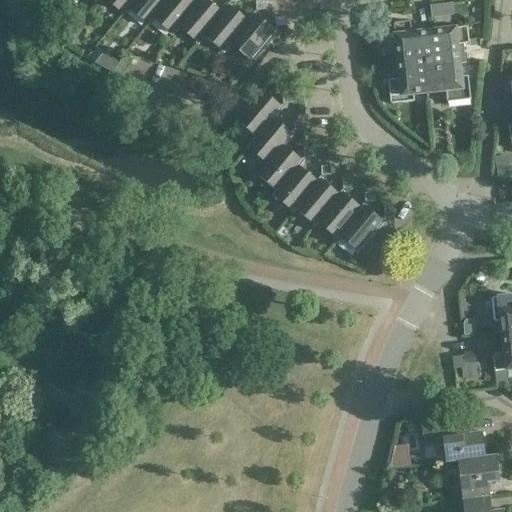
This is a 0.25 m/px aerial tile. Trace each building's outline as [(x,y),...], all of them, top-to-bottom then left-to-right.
[(111,0),(127,13),(131,7),(137,0),(111,0)] [(137,0),(131,7),(151,23),(155,17),(169,0),(137,0)] [(169,0),(155,17),(174,33),(180,26),(196,7),(194,6),(186,0),(169,0)] [(196,7),(180,26),(200,42),(207,35),(222,16),(220,15),(202,0),(198,0),(194,6),(196,7)] [(267,11),(266,2),(257,3),(258,11),(267,11)] [(442,5),(430,6),(431,17),(443,16),(442,5)] [(224,10),(220,15),(222,16),(207,35),(227,51),(233,43),(248,26),(245,23),(226,8),(224,10)] [(252,16),(245,23),(248,26),(233,43),(252,59),(273,33),(252,16)] [(285,18),(283,18),(276,19),(277,28),(286,27),(285,18)] [(430,62),(426,31),(413,33),(411,21),(394,23),(399,65),(430,62)] [(67,25),(62,33),(70,39),(75,31),(67,25)] [(430,62),(460,58),(459,45),(470,44),(468,26),(426,31),(430,62)] [(462,76),(460,58),(430,62),(433,92),(446,90),(448,102),(472,100),(469,75),(462,76)] [(430,62),(399,65),(401,79),(389,80),(392,104),(416,101),(415,94),(433,92),(430,62)] [(272,120),(281,110),(260,93),(239,117),(259,134),(271,119),(272,120)] [(290,94),(282,95),(283,104),(291,103),(293,103),(292,94),(290,94)] [(271,119),(259,134),(250,144),(269,160),(281,146),(283,147),(291,137),(290,136),(272,120),(271,119)] [(303,121),(294,121),(294,130),(304,130),(303,121)] [(281,146),(269,160),(260,171),(279,188),(298,166),(299,167),(302,163),(283,147),(281,146)] [(304,149),(303,149),(304,158),(313,157),(313,148),(312,148),(304,149)] [(298,166),(279,188),(276,192),(296,210),(299,207),(321,181),(319,179),(317,182),(299,167),(298,166)] [(322,166),(321,166),(322,176),(331,175),(331,166),(330,166),(322,166)] [(508,176),(508,169),(497,170),(498,177),(508,176)] [(344,180),(342,180),(343,189),(353,188),(352,179),(344,180)] [(321,181),(299,207),(319,224),(321,221),(343,196),(341,193),(339,196),(321,181)] [(372,192),(364,193),(365,202),(375,201),(374,192),(372,192)] [(360,210),(343,196),(321,221),(341,238),(343,235),(365,210),(362,208),(360,210)] [(388,209),(384,209),(385,218),(386,218),(394,218),(393,208),(388,209)] [(383,226),(365,210),(343,235),(362,251),(370,242),(383,226)] [(511,295),(492,298),(495,322),(502,321),(504,339),(511,338),(511,295)] [(475,334),(474,319),(465,320),(463,324),(464,336),(475,334)] [(511,338),(504,339),(505,353),(493,354),(495,371),(506,370),(511,369),(511,338)] [(463,352),(463,356),(464,366),(465,366),(476,365),(476,363),(475,351),(463,352)] [(446,461),(458,460),(485,456),(482,431),(470,433),(469,417),(421,422),(424,443),(444,441),(446,461)] [(497,455),(485,456),(458,460),(462,500),(490,497),(488,483),(500,481),(497,455)] [(490,497),(462,500),(463,511),(503,511),(504,510),(492,511),(490,497)]
